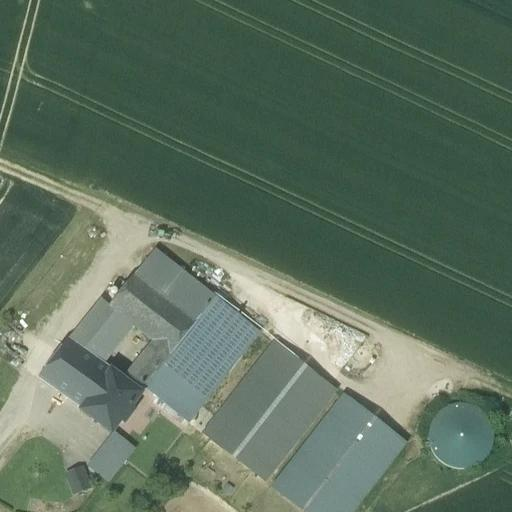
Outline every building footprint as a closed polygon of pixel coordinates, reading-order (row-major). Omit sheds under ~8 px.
[(154,252),(108,309),(133,329),(152,344),(169,357),(215,300),(154,252)] [(258,334),(215,300),(169,357),(143,389),(188,425),(258,334)] [(99,302),(68,342),(102,367),(133,329),(108,309),(99,302)] [(80,409),(110,372),(102,367),(68,342),(38,380),(80,409)] [(143,389),(169,357),(152,344),(126,377),(143,389)] [(336,395),(272,345),(201,436),(264,486),(336,395)] [(110,372),(80,409),(110,431),(143,389),(126,377),(123,381),(110,372)] [(298,511),(354,511),(407,446),(342,396),(269,489),(298,511)] [(427,436),(429,450),(436,461),(447,469),(461,471),(474,468),(485,460),(491,448),(492,434),(488,422),(478,412),(466,407),(452,407),(440,413),(431,423),(427,436)] [(113,434),(85,468),(107,486),(135,451),(113,434)] [(81,470),(65,475),(73,497),(89,491),(81,470)] [(45,511),(47,504),(29,501),(27,511),(45,511)] [(61,511),(62,506),(48,503),(45,511),(61,511)]
